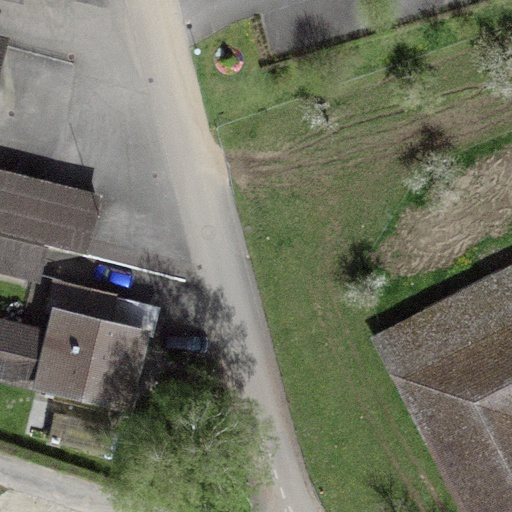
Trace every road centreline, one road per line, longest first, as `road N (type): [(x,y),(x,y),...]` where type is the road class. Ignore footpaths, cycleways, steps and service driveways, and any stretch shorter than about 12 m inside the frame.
road 1 (residential): [(273,511),(149,0)]
road 2 (residential): [(0,478),(118,511)]
